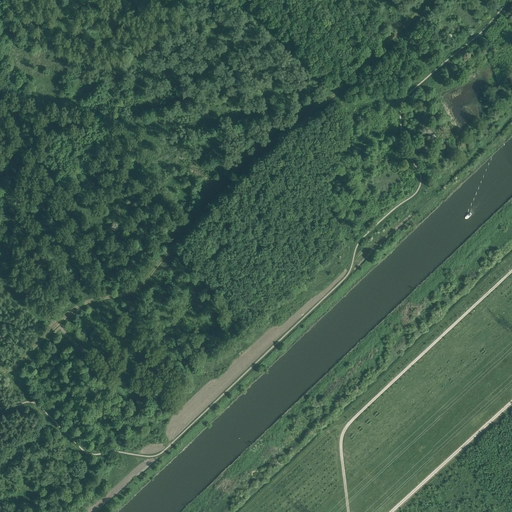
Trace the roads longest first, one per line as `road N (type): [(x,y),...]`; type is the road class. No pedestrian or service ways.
road 1 (track): [(0,370),(83,305),(129,296),(225,187),(393,36)]
road 2 (track): [(348,511),(340,443),(347,424),(511,271)]
road 3 (track): [(511,401),(391,511)]
